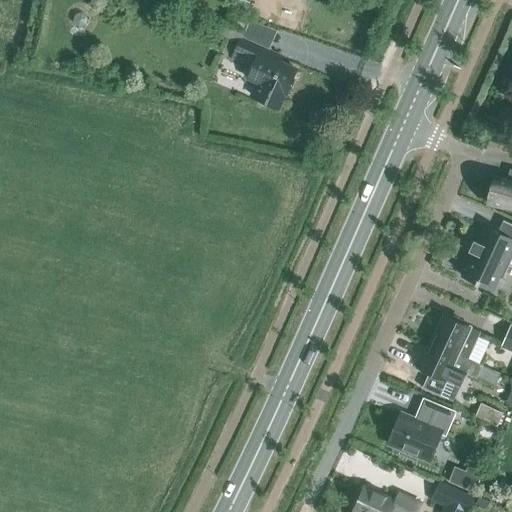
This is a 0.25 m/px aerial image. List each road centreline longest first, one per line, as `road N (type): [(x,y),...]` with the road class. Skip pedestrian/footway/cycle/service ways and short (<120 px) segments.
road 1 (primary): [(228,511),(458,0)]
road 2 (residential): [(467,150),(303,511)]
